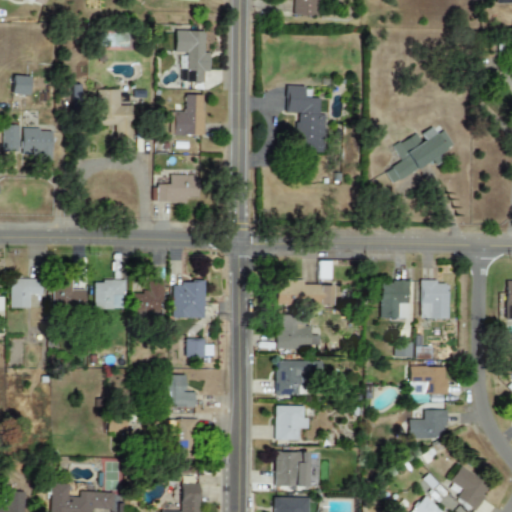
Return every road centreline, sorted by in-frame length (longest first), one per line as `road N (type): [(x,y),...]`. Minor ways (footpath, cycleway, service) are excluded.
road 1 (tertiary): [(511,251),(229,246)]
road 2 (tertiary): [(240,511),(229,246)]
road 3 (tertiary): [(229,246),(234,0)]
road 4 (tertiary): [(229,246),(0,242)]
road 5 (residential): [(480,251),(483,396),(511,454)]
